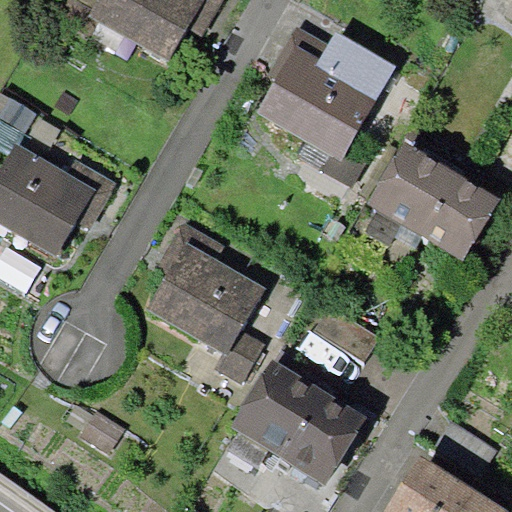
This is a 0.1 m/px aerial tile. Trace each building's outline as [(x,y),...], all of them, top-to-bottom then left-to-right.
[(89,14),(96,0),(67,0),(57,20),(93,39),(102,21),(89,14)] [(96,0),(89,14),(102,21),(169,60),(188,27),(203,36),(222,0),(96,0)] [(511,0),(510,0),(503,12),(511,17),(511,0)] [(329,44),(297,26),(269,75),(276,79),(257,112),(329,153),(342,160),(347,151),(396,65),(336,31),(329,44)] [(499,198),(404,141),(367,203),(462,260),(499,198)] [(68,172),(17,142),(0,169),(0,221),(57,255),(77,222),(89,229),(116,183),(76,159),(68,172)] [(367,162),(347,151),(342,160),(329,153),(320,169),(353,188),(367,162)] [(185,221),(156,269),(166,275),(187,240),(218,259),(226,246),(185,221)] [(218,259),(187,240),(166,275),(147,306),(224,352),(227,354),(241,329),(266,288),(218,259)] [(380,336),(329,306),(314,331),(364,362),(380,336)] [(265,344),(241,329),(227,354),(224,352),(215,368),(241,384),(265,344)] [(368,417),(273,357),(231,425),(325,484),(368,417)] [(125,429),(97,410),(80,435),(108,454),(125,429)] [(497,450),(452,420),(434,447),(479,477),(497,450)] [(506,511),(507,511),(420,454),(382,511),(506,511)]
